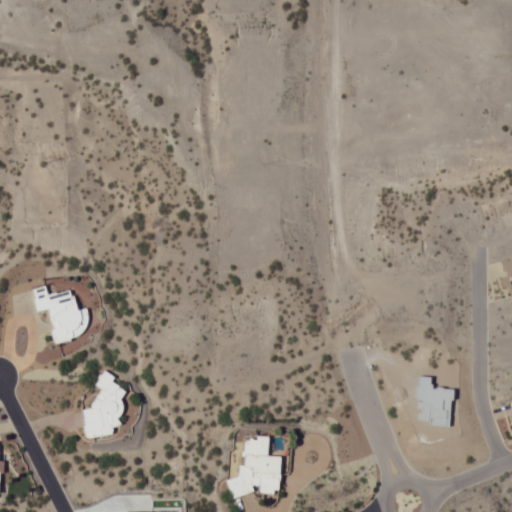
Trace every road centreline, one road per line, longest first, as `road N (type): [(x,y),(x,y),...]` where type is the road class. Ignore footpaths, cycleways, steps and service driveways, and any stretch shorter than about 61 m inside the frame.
road 1 (residential): [(506,462),(480,406),(478,253)]
road 2 (residential): [(410,511),(354,351)]
road 3 (residential): [(63,511),(0,382)]
